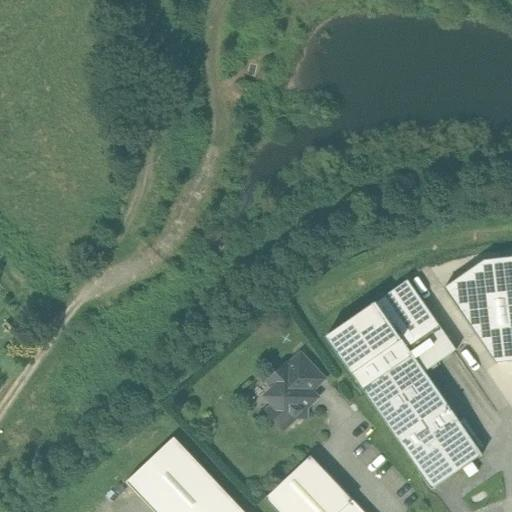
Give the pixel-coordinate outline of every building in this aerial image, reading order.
[(475,360),(511,356),(511,259),(438,268),(442,306),(468,303),(475,360)] [(413,354),(363,389),(433,489),(483,454),(426,371),(457,349),(440,325),(408,347),(413,354)] [(325,378),(301,353),(287,366),(311,391),(325,378)] [(286,365),(270,380),(275,386),(266,395),(275,405),(269,411),(284,427),(307,405),(303,400),(312,392),(311,391),(287,366),(286,365)] [(245,511),(175,437),(127,482),(155,511),(245,511)] [(311,455),(266,498),(279,511),(340,511),(353,500),(311,455)] [(364,511),(353,500),(340,511),(364,511)]
